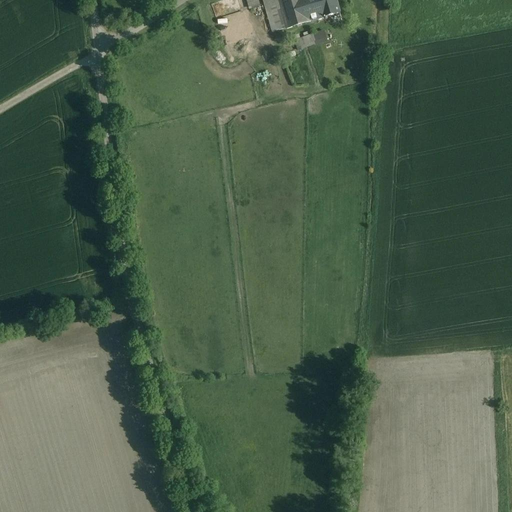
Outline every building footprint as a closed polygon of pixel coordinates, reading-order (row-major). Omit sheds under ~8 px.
[(254,0),(247,0),(250,10),(259,7),(256,0),(255,0),(254,0)] [(278,0),(263,0),(273,33),(287,29),(278,0)] [(278,0),(287,29),(311,22),(304,0),(278,0)] [(304,0),(311,22),(340,13),(335,0),(304,0)] [(302,38),(305,49),(332,41),(329,30),(302,38)]
